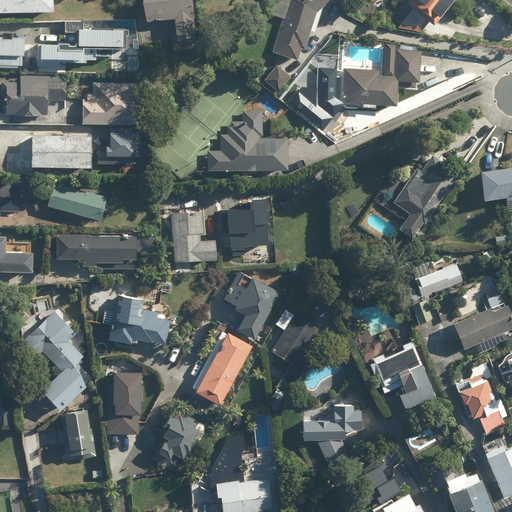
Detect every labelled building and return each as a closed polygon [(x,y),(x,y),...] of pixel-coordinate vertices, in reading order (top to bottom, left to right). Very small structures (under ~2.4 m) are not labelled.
[(50,0),(0,0),(0,14),(50,14),(50,0)] [(169,53),(188,51),(185,19),(191,19),(189,0),(138,0),(140,23),(167,21),(169,53)] [(297,50),(302,52),(307,33),(311,34),(319,7),(326,0),(286,0),(271,53),(294,59),(297,50)] [(451,0),(409,0),(406,4),(412,9),(397,28),(419,34),(427,25),(429,27),(451,0)] [(37,43),(36,66),(59,67),(59,62),(85,63),(86,49),(118,51),(118,32),(74,30),(73,52),(55,51),(55,44),(37,43)] [(21,39),(0,38),(0,67),(20,68),(21,39)] [(373,105),(393,107),(395,82),(416,83),(419,51),(381,48),(379,72),(342,69),(340,102),(360,104),(359,108),(373,109),(373,105)] [(275,95),(290,76),(278,67),(280,65),(270,56),(253,77),(275,95)] [(15,118),(45,118),(46,100),(65,101),(65,81),(49,81),(49,75),(19,74),(19,82),(1,82),(0,115),(15,115),(15,118)] [(86,100),(82,100),(81,124),(142,126),(144,83),(94,81),(93,92),(87,91),(86,100)] [(286,174),(287,139),(272,138),(273,131),(261,131),(262,113),(241,112),(241,123),(227,122),(226,136),(218,135),(217,152),(207,151),(206,170),(286,174)] [(132,129),(108,128),(107,150),(98,149),(98,164),(130,166),(130,160),(137,161),(138,140),(132,140),(132,129)] [(86,139),(29,137),(28,170),(85,171),(86,139)] [(412,236),(452,183),(422,160),(391,202),(408,215),(399,227),(412,236)] [(511,167),(476,173),(480,200),(503,197),(505,211),(511,210),(511,167)] [(398,185),(389,178),(381,189),(391,195),(398,185)] [(105,197),(52,183),(45,208),(98,222),(105,197)] [(0,187),(0,217),(2,217),(2,212),(16,212),(17,188),(0,187)] [(388,199),(377,192),(372,199),(382,207),(388,199)] [(268,196),(253,196),(249,200),(246,205),(227,206),(230,230),(236,232),(234,252),(251,254),(250,242),(271,243),(268,196)] [(202,235),(201,213),(170,214),(172,263),(213,262),(212,242),(198,242),(198,235),(202,235)] [(93,268),(94,263),(120,264),(120,260),(131,261),(133,237),(55,234),(53,261),(79,262),(79,268),(93,268)] [(3,236),(0,235),(0,270),(30,272),(30,243),(12,242),(12,253),(3,252),(3,236)] [(408,271),(404,256),(389,260),(394,276),(408,271)] [(429,261),(409,268),(419,296),(464,279),(457,260),(432,269),(429,261)] [(250,278),(243,291),(237,287),(244,274),(236,270),(218,304),(239,315),(231,330),(251,341),(276,292),(250,278)] [(443,323),(452,349),(473,342),(477,352),(506,342),(502,331),(511,327),(511,320),(500,287),(482,294),(487,307),(443,323)] [(137,300),(115,297),(108,342),(128,345),(128,342),(162,347),(166,320),(156,318),(158,311),(136,308),(137,300)] [(430,318),(422,298),(406,305),(415,324),(430,318)] [(292,314),(282,308),(272,324),(281,330),(269,349),(289,362),(284,370),(288,373),(286,377),(294,382),(314,350),(306,344),(320,321),(296,306),(292,314)] [(74,334),(54,311),(19,340),(32,356),(39,350),(60,375),(41,391),(58,411),(86,387),(70,367),(82,357),(67,340),(74,334)] [(227,328),(216,322),(211,331),(219,335),(189,392),(216,406),(247,345),(224,334),(227,328)] [(441,401),(409,339),(399,344),(402,349),(370,365),(381,387),(394,380),(401,392),(395,395),(407,418),(441,401)] [(511,358),(503,363),(507,371),(499,375),(506,389),(511,386),(511,358)] [(138,374),(107,373),(106,434),(137,435),(138,374)] [(463,404),(469,419),(482,414),(483,416),(497,411),(481,373),(453,385),(461,404),(463,404)] [(276,388),(271,395),(275,398),(268,407),(274,411),(286,395),(276,388)] [(340,439),(343,439),(354,430),(359,430),(359,410),(350,410),(350,406),(330,406),(330,421),(298,421),(298,439),(314,439),(330,464),(349,455),(340,439)] [(193,441),(201,423),(174,410),(149,461),(171,472),(176,463),(167,458),(169,454),(181,460),(183,455),(188,457),(195,442),(193,441)] [(82,412),(61,415),(65,453),(86,451),(82,412)] [(498,445),(480,453),(502,497),(511,491),(511,443),(500,450),(498,445)] [(377,461),(350,479),(370,508),(397,490),(377,461)] [(491,511),(477,474),(444,487),(453,511),(491,511)] [(217,497),(218,511),(260,511),(260,507),(270,506),(268,480),(211,485),(212,498),(217,497)] [(412,505),(405,492),(378,507),(380,511),(420,511),(415,503),(412,505)]
